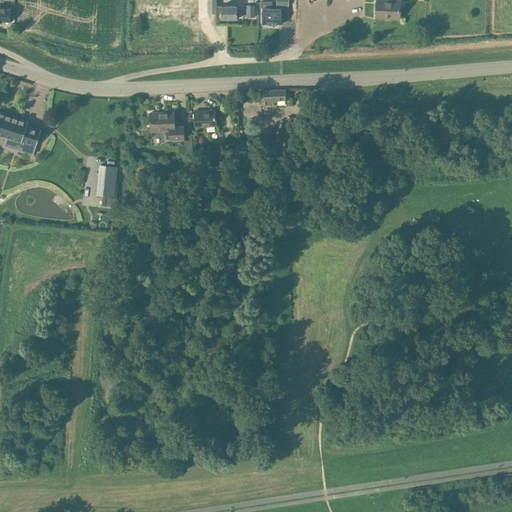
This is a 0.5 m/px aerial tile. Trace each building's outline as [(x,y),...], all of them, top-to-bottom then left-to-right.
[(207,0),(207,13),(216,13),(216,12),(220,12),(220,19),(237,19),(237,6),(220,5),(220,6),(217,6),(216,0),(207,0)] [(399,18),(399,0),(375,0),(375,18),(399,18)] [(0,22),(2,22),(10,22),(11,8),(0,7),(0,22)] [(282,24),(282,8),(262,8),(262,24),(282,24)] [(286,104),(290,104),(290,99),(290,89),(260,90),(260,105),(273,105),(273,100),(285,100),(286,104)] [(216,125),(215,110),(203,110),(194,110),(195,126),(216,125)] [(174,126),(174,111),(149,112),(150,131),(169,130),(169,139),(184,138),(183,125),(174,126)] [(0,112),(0,134),(20,141),(17,149),(31,154),(34,145),(35,145),(40,129),(26,125),(27,121),(0,112)] [(291,143),(298,121),(287,117),(279,140),(291,143)] [(101,164),(97,195),(114,197),(117,166),(101,164)]
